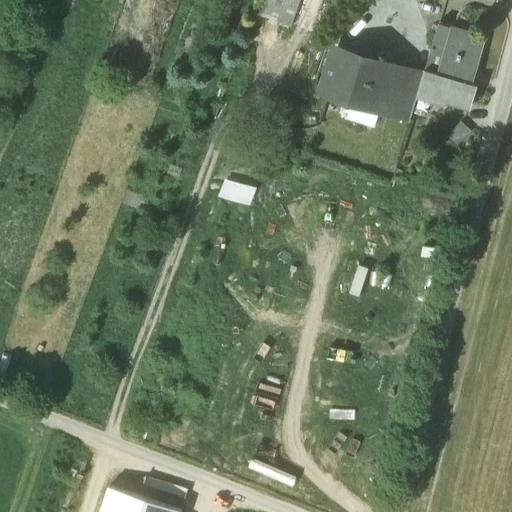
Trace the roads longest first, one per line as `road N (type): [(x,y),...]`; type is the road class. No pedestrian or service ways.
road 1 (residential): [(511,78),(399,511)]
road 2 (track): [(285,511),(0,398)]
